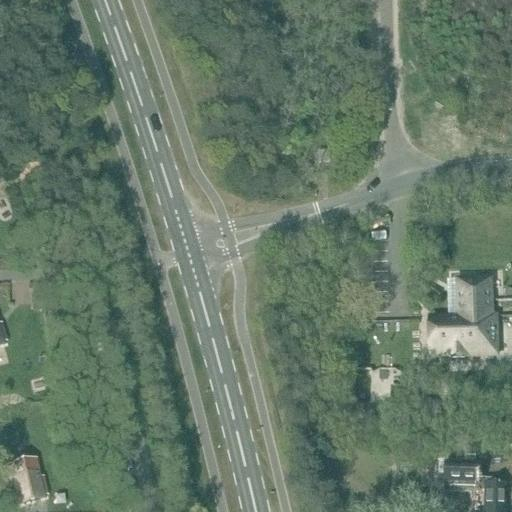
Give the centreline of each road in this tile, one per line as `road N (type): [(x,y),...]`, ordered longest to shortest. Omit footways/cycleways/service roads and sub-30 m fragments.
road 1 (residential): [(140,511),(147,489),(98,305),(61,279),(0,277)]
road 2 (secondary): [(183,240),(104,0)]
road 3 (secondary): [(255,511),(192,271)]
road 4 (unclassified): [(394,190),(383,114),(383,0)]
road 5 (tertiary): [(192,271),(344,206)]
road 6 (tertiary): [(344,206),(183,240)]
road 7 (tertiary): [(511,169),(394,190)]
